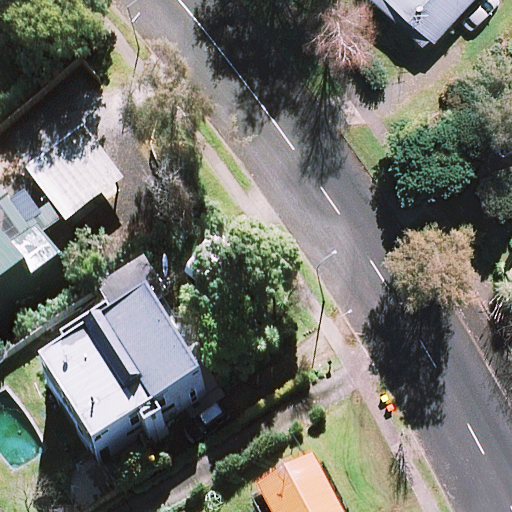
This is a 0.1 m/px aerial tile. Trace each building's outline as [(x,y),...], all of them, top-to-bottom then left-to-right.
[(469,0),(371,0),(422,49),(469,0)] [(125,194),(86,144),(31,186),(69,236),(125,194)] [(8,251),(0,239),(0,325),(67,279),(35,233),(8,251)] [(104,484),(151,451),(157,460),(172,449),(166,440),(210,409),(156,334),(128,353),(109,327),(62,361),(81,387),(50,408),(104,484)] [(333,511),(316,481),(262,511),(333,511)]
